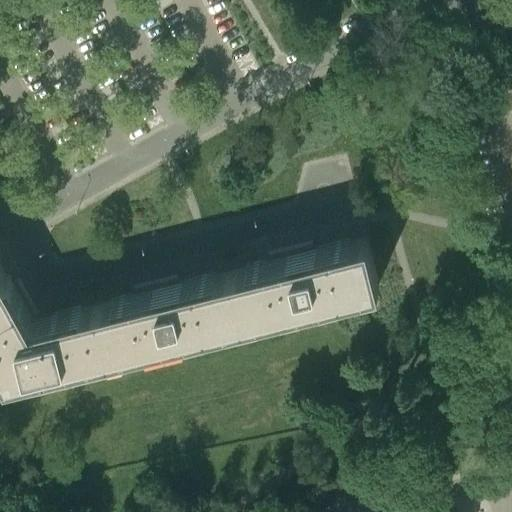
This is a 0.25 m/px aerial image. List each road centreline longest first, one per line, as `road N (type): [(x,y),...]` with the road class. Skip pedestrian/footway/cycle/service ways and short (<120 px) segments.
road 1 (residential): [(329,214),(59,278),(18,225),(421,0)]
road 2 (residential): [(375,511),(511,478)]
